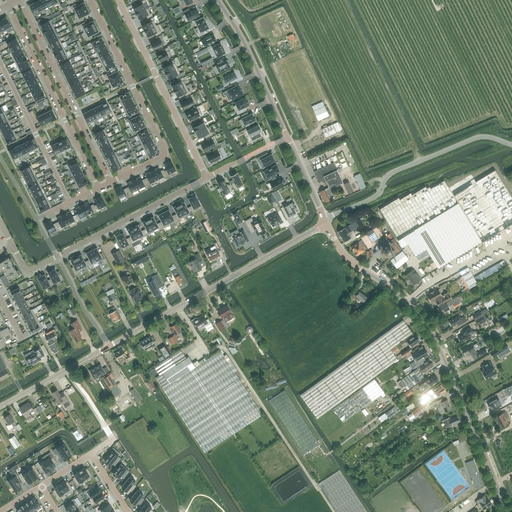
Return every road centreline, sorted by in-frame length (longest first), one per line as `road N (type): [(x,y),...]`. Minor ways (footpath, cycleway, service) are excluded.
road 1 (unclassified): [(0,406),(325,222)]
road 2 (tertiary): [(507,511),(427,327),(344,255),(325,222)]
road 3 (residential): [(325,222),(374,198),(391,172),(482,136),(511,145)]
road 4 (residential): [(11,245),(30,270),(191,187)]
road 5 (residential): [(7,5),(98,187)]
road 6 (residential): [(110,182),(20,0)]
road 7 (residential): [(118,0),(206,177)]
road 8 (residential): [(167,153),(89,0)]
road 9 (tertiary): [(286,138),(217,0)]
